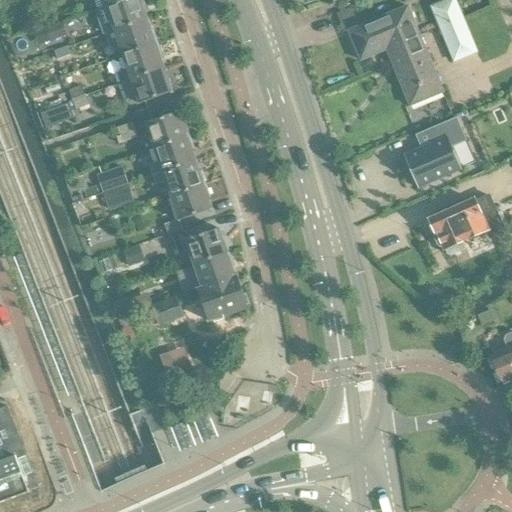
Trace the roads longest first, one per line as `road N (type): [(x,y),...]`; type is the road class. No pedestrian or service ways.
road 1 (residential): [(184,0),(251,197),(271,299),(266,350)]
road 2 (residential): [(0,271),(91,511)]
road 3 (tertiary): [(239,0),(318,240)]
road 4 (tertiary): [(345,233),(266,0)]
road 5 (secondary): [(353,431),(267,456),(147,511)]
road 6 (residential): [(462,511),(494,464),(491,421),(387,428)]
road 7 (tertiary): [(387,428),(345,233)]
road 8 (tertiary): [(318,240),(353,431)]
